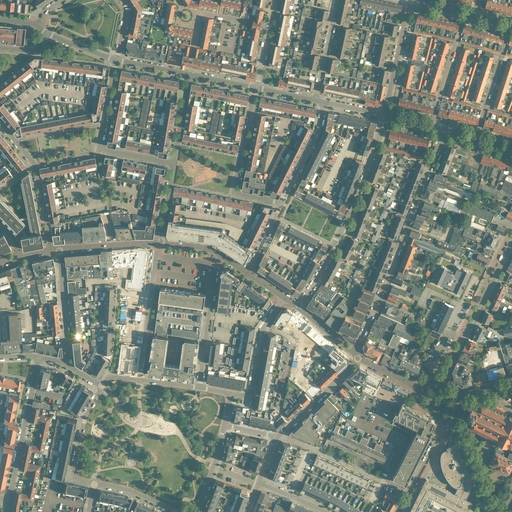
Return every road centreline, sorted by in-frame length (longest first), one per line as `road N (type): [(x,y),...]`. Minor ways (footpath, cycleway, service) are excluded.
road 1 (residential): [(444,131),(353,353)]
road 2 (residential): [(298,306),(338,244),(384,115)]
road 3 (residential): [(174,163),(99,149),(116,59)]
road 4 (residential): [(511,245),(439,384)]
road 5 (residential): [(280,201),(233,191),(255,87)]
road 6 (residential): [(8,499),(38,356)]
road 7 (residential): [(0,123),(34,165),(50,250)]
road 8 (residential): [(140,379),(160,242)]
road 9 (residential): [(198,387),(221,256)]
road 10 (residential): [(283,297),(261,331),(248,394),(230,392)]
